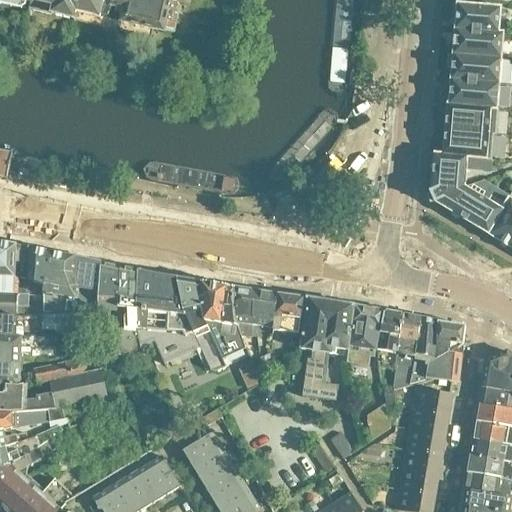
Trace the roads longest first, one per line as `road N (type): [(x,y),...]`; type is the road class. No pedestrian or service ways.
road 1 (secondary): [(380,278),(0,212)]
road 2 (residential): [(380,278),(408,116),(414,0)]
road 3 (residential): [(481,299),(450,511)]
